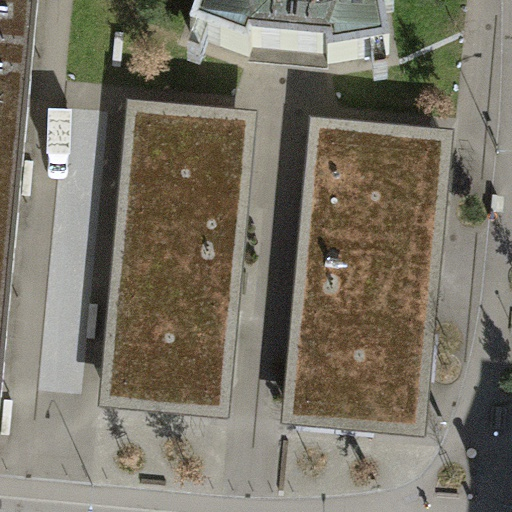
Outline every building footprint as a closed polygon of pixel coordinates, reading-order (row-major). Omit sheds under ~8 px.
[(0,0),(0,175),(23,177),(39,0),(0,0)] [(205,0),(192,37),(251,59),(254,49),(327,55),(329,66),(390,56),(380,0),(205,0)] [(259,112),(128,99),(98,409),(230,421),(259,112)] [(456,130),(310,117),(282,426),(427,440),(456,130)] [(0,175),(0,420),(23,177),(0,175)]
